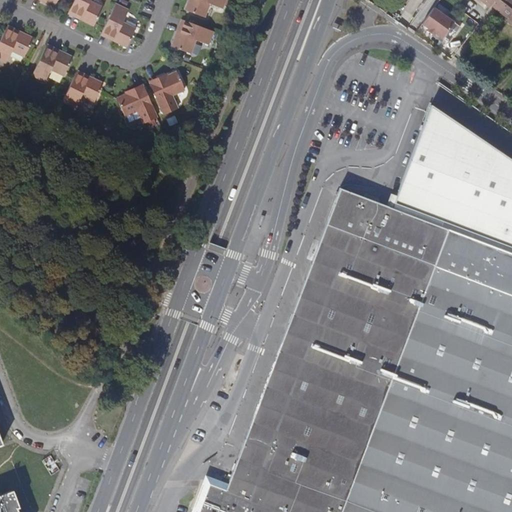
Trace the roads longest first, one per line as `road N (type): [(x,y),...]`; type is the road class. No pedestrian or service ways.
road 1 (primary): [(121,511),(315,0)]
road 2 (primary): [(305,0),(112,511)]
road 3 (unclassified): [(387,35),(352,39),(323,73),(261,279)]
road 4 (primary): [(226,268),(325,0)]
road 5 (primary): [(291,0),(196,255)]
road 6 (residential): [(170,229),(261,0)]
road 7 (residential): [(162,0),(140,62),(112,61),(0,3)]
road 8 (residential): [(82,448),(79,430),(131,321),(144,302),(180,298)]
road 9 (primary): [(180,298),(115,466)]
road 10 (unclassified): [(240,324),(194,410),(148,471)]
road 11 (primary): [(148,471),(209,309)]
road 12 (residential): [(511,119),(387,35)]
